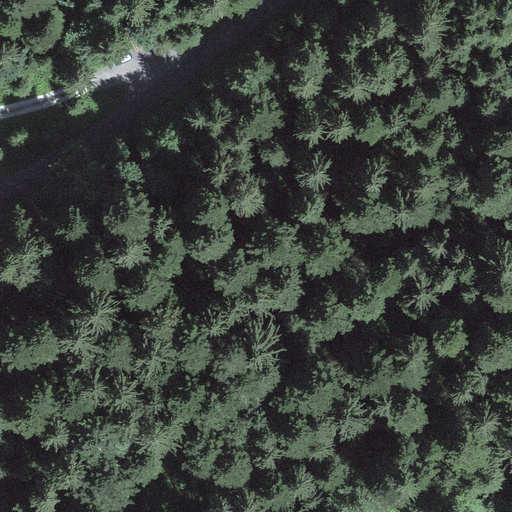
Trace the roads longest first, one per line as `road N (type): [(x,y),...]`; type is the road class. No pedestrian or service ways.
road 1 (unclassified): [(0,190),(85,145),(270,0)]
road 2 (track): [(185,68),(111,76),(0,110)]
